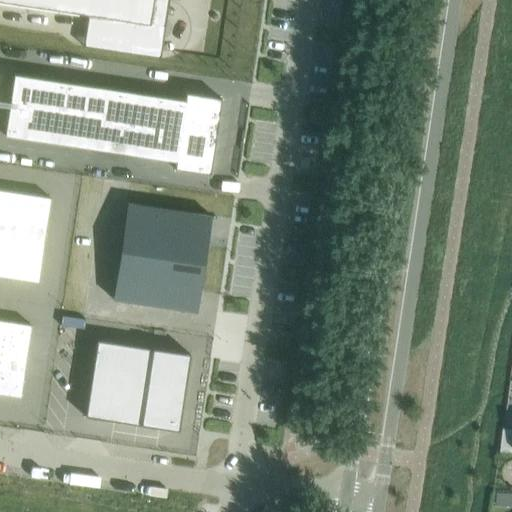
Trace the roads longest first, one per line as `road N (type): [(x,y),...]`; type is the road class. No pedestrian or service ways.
road 1 (tertiary): [(381,501),(454,0)]
road 2 (tertiary): [(423,0),(347,496)]
road 3 (unclassified): [(347,496),(0,450)]
